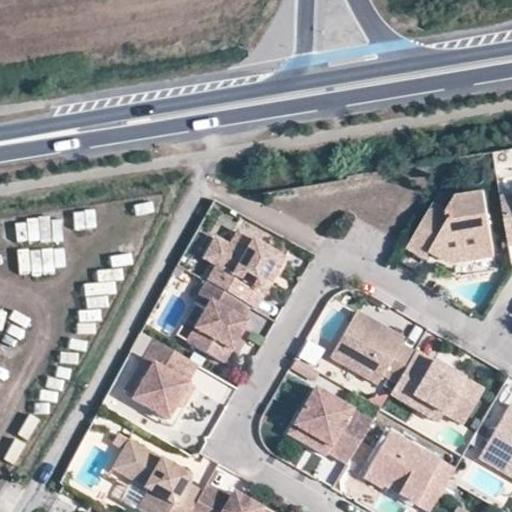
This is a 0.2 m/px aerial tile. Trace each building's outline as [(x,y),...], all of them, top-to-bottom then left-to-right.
[(484,190),(456,194),(447,210),(433,202),(416,231),(407,247),(426,258),(430,252),(447,262),(462,260),(494,254),(484,190)] [(508,246),(511,245),(511,194),(500,196),(502,207),(508,246)] [(94,211),(74,213),(76,229),(96,227),(94,211)] [(28,219),(29,243),(51,241),(49,218),(28,219)] [(247,305),(254,309),(284,258),(238,231),(229,245),(215,237),(203,258),(233,275),(224,291),(247,305)] [(207,300),(184,339),(223,362),(247,322),(240,318),(247,305),(224,291),(204,279),(196,293),(207,300)] [(173,333),(184,339),(207,300),(196,293),(173,333)] [(356,311),(329,357),(390,392),(405,368),(409,360),(414,352),(400,344),(403,339),(356,311)] [(131,398),(156,413),(167,420),(189,382),(184,378),(193,362),(154,339),(143,358),(152,363),(131,398)] [(296,354),(300,378),(317,375),(312,351),(296,354)] [(412,396),(443,414),(462,425),(482,390),(414,351),(414,352),(409,360),(405,368),(390,392),(390,394),(407,404),(412,396)] [(199,366),(193,362),(184,378),(189,382),(199,366)] [(195,385),(189,382),(167,420),(156,413),(154,416),(171,426),(195,385)] [(314,388),(292,425),(330,447),(326,453),(346,464),(371,421),(314,388)] [(438,422),(443,414),(412,396),(407,404),(438,422)] [(511,405),(509,404),(481,453),(511,470),(511,405)] [(325,455),(326,453),(330,447),(292,425),(287,433),(325,455)] [(382,485),(428,511),(454,469),(389,432),(368,468),(386,478),(382,485)] [(189,511),(190,511),(201,491),(185,482),(189,475),(119,434),(113,443),(124,450),(113,469),(146,488),(135,507),(142,511),(189,511)] [(511,470),(481,453),(477,458),(511,478),(511,470)] [(382,485),(386,478),(368,468),(363,477),(381,488),(382,485)] [(146,488),(113,469),(109,476),(128,487),(121,500),(135,507),(146,488)] [(201,491),(190,511),(268,511),(232,491),(228,498),(205,485),(201,491)]
